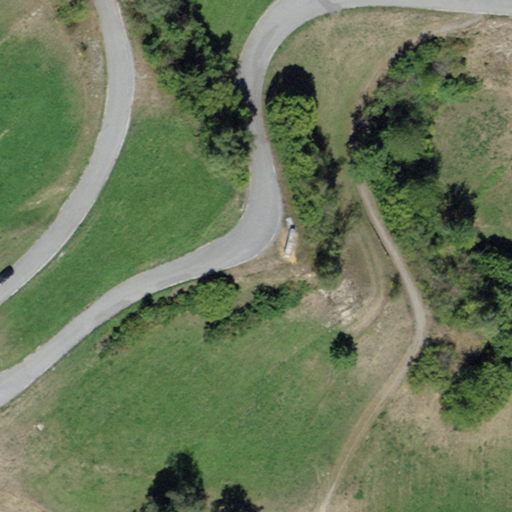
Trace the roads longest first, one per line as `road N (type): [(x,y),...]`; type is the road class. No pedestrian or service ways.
road 1 (unclassified): [(315,0),(283,13),(253,61),(262,207),(249,236),(112,302),(0,387)]
road 2 (track): [(315,511),(424,326),(364,183)]
road 3 (unclassified): [(0,292),(50,242),(110,139),(119,79),(104,0)]
